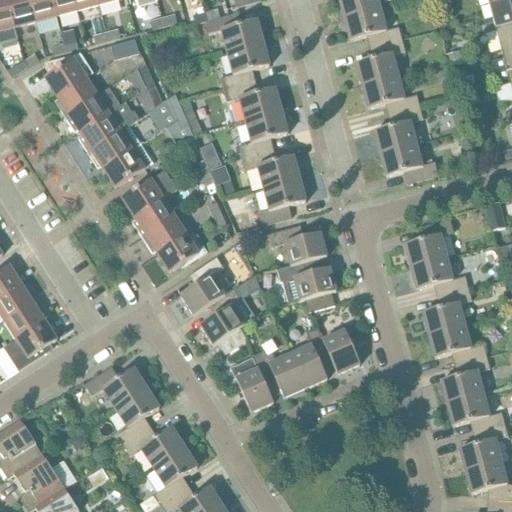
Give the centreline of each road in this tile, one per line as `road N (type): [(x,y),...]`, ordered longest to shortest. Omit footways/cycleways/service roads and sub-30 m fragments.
road 1 (residential): [(360,221),(301,0)]
road 2 (residential): [(105,340),(145,314),(228,441)]
road 3 (residential): [(105,340),(0,179)]
road 4 (residential): [(228,441),(397,372)]
road 5 (residential): [(360,221),(511,179)]
road 6 (residential): [(397,372),(360,221)]
road 7 (residential): [(429,511),(397,372)]
road 8 (residential): [(0,409),(105,340)]
